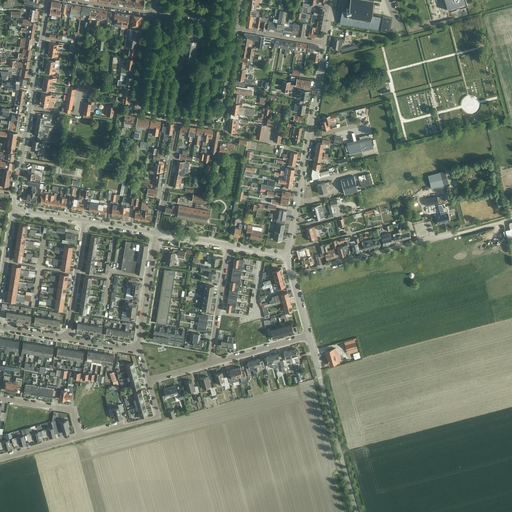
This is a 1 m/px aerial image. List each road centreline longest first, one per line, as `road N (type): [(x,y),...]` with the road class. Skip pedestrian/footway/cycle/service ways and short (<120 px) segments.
road 1 (residential): [(16,206),(46,0)]
road 2 (residential): [(291,275),(452,235)]
road 3 (unclassified): [(356,511),(319,378)]
road 4 (residential): [(151,13),(138,99),(147,109),(178,114)]
road 5 (residential): [(156,233),(178,114)]
